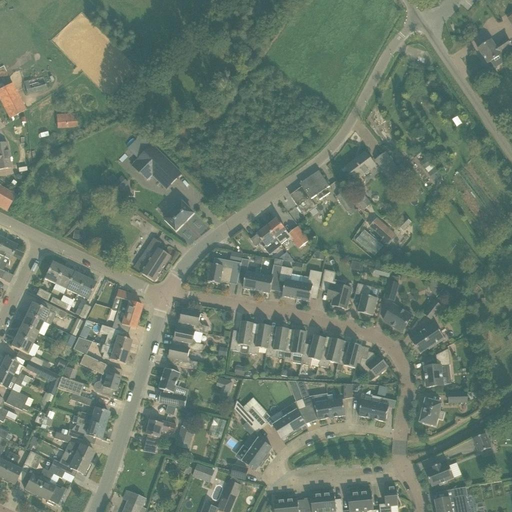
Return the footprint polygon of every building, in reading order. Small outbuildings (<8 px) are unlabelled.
[(491,41),(478,49),(488,64),(501,55),(500,54),(511,46),(507,39),(495,46),(491,41)] [(47,90),(43,77),(24,82),(27,95),(47,90)] [(26,111),(12,84),(0,90),(0,102),(9,119),(26,111)] [(57,129),(78,128),(78,114),(57,115),(57,129)] [(0,169),(11,168),(7,143),(0,144),(0,169)] [(137,160),(139,163),(134,168),(147,181),(152,175),(167,189),(181,175),(154,148),(151,146),(137,160)] [(375,166),(365,153),(345,168),(356,182),(360,187),(365,183),(365,180),(363,176),(375,166)] [(397,170),(398,169),(386,153),(376,161),(388,177),(397,170)] [(425,170),(432,165),(427,158),(419,164),(424,170),(425,170)] [(441,176),(435,168),(428,173),(428,174),(434,181),(441,176)] [(329,187),(319,172),(300,184),(302,188),(290,196),(304,216),(309,213),(313,217),(319,213),(315,208),(316,208),(311,200),(317,196),(320,200),(323,198),(324,198),(330,193),(327,189),(329,187)] [(122,191),(115,184),(111,188),(117,195),(122,191)] [(0,207),(7,211),(15,197),(16,196),(0,186),(0,207)] [(347,212),(353,208),(343,193),(336,197),(347,212)] [(360,206),(364,211),(372,204),(368,200),(360,206)] [(171,214),(165,220),(176,231),(193,214),(182,203),(176,209),(173,206),(168,211),(171,214)] [(368,223),(370,226),(371,226),(369,229),(374,233),(373,234),(382,241),(387,235),(391,231),(374,216),(368,223)] [(277,219),(267,227),(281,245),(286,241),(292,240),(299,249),(299,248),(309,241),(298,228),(289,235),(277,219)] [(282,246),(281,245),(267,227),(257,235),(265,246),(263,248),(269,256),(282,246)] [(79,240),(81,232),(74,230),(72,239),(79,240)] [(0,279),(4,272),(0,269),(0,263),(3,258),(10,261),(17,246),(4,239),(0,247),(0,279)] [(155,282),(171,257),(158,249),(161,243),(154,239),(134,268),(142,272),(141,274),(155,282)] [(316,252),(315,260),(323,261),(325,254),(316,252)] [(257,292),(260,275),(247,273),(249,261),(242,260),(239,274),(246,276),(243,289),(257,292)] [(52,263),(44,279),(55,285),(63,268),(53,263),(52,263)] [(207,277),(209,277),(207,282),(220,285),(221,283),(230,284),(233,270),(223,268),(224,267),(211,264),(210,270),(208,269),(207,277)] [(272,277),(260,275),(257,292),(270,295),(273,281),(279,282),(282,268),(274,266),(272,277)] [(74,273),(63,268),(55,285),(66,290),(74,273)] [(282,268),(279,282),(285,284),(282,297),(296,300),(299,283),(290,281),(293,270),(282,268)] [(391,270),(383,269),(381,277),(389,278),(391,270)] [(322,273),(311,271),(308,284),(299,283),(296,300),(309,302),(312,289),(319,290),(322,273)] [(320,291),(329,293),(327,299),(334,300),(332,306),(346,310),(352,289),(337,286),(338,282),(334,281),(336,273),(325,271),(320,291)] [(84,279),(74,273),(66,290),(76,295),(84,279)] [(88,301),(96,284),(95,283),(95,284),(84,279),(76,295),(88,301)] [(437,298),(448,284),(431,280),(429,289),(430,292),(437,298)] [(394,301),(396,292),(399,284),(389,282),(385,299),(394,301)] [(362,296),(358,313),(364,314),(365,316),(369,317),(371,316),(373,317),(377,299),(371,298),(370,295),(372,288),(358,284),(355,294),(362,296)] [(48,301),(51,295),(39,289),(36,295),(48,301)] [(118,291),(115,299),(120,300),(117,312),(124,314),(125,314),(139,318),(142,306),(128,302),(127,301),(129,295),(130,295),(118,291)] [(58,306),(60,302),(52,298),(50,302),(58,306)] [(60,302),(58,306),(66,310),(68,306),(60,302)] [(431,321),(439,311),(442,307),(435,302),(424,315),(431,321)] [(32,304),(27,315),(43,323),(48,313),(64,321),(67,314),(51,306),(48,311),(32,303),(32,304)] [(85,320),(91,308),(84,305),(82,311),(79,316),(85,320)] [(403,333),(412,317),(393,305),(384,321),(403,333)] [(179,322),(177,329),(195,332),(208,335),(209,327),(202,326),(200,322),(199,322),(201,314),(183,311),(181,322),(179,322)] [(225,316),(227,319),(226,325),(231,326),(233,313),(224,311),(223,316),(225,316)] [(113,323),(135,330),(139,318),(125,314),(124,314),(122,321),(114,318),(113,323)] [(43,323),(27,315),(22,325),(38,333),(44,336),(49,325),(43,323)] [(72,328),(78,331),(83,322),(77,319),(72,328)] [(248,354),(253,324),(242,323),(240,332),(233,331),(230,351),(241,353),(242,346),(249,347),(248,354)] [(266,357),(271,327),(259,325),(258,335),(252,334),(253,324),(248,354),(258,356),(259,349),(267,350),(266,357)] [(429,350),(445,340),(434,324),(418,335),(419,336),(412,341),(411,341),(420,355),(421,354),(428,349),(429,350)] [(16,336),(33,344),(38,333),(22,325),(16,336)] [(86,339),(89,328),(83,326),(79,337),(86,339)] [(104,346),(128,353),(132,341),(117,337),(117,338),(114,337),(116,330),(101,326),(99,333),(107,336),(104,346)] [(284,360),(289,330),(277,328),(276,338),(270,337),(271,327),(266,357),(276,359),(277,352),(285,353),(284,360)] [(173,340),(172,346),(189,350),(202,353),(203,345),(197,344),(194,340),(193,340),(195,332),(177,329),(175,340),(173,340)] [(301,365),(306,333),(295,331),(293,341),(287,340),(289,330),(284,360),(291,361),(293,363),(301,365)] [(319,367),(326,340),(314,337),(312,346),(305,344),(307,333),(306,333),(301,365),(310,367),(312,360),(320,362),(318,366),(319,367)] [(32,357),(29,363),(45,371),(48,364),(34,357),(39,347),(33,344),(16,336),(11,347),(11,346),(11,347),(32,357)] [(70,349),(74,341),(69,339),(66,347),(70,349)] [(338,364),(344,342),(332,339),(330,349),(324,347),(326,340),(319,367),(328,369),(330,362),(338,364)] [(361,347),(350,344),(347,353),(342,352),(344,342),(338,364),(336,370),(342,372),(343,366),(356,369),(361,347)] [(90,346),(95,353),(100,349),(95,343),(90,346)] [(84,355),(86,356),(89,349),(76,344),(73,351),(84,356),(84,355)] [(102,358),(124,365),(128,353),(104,346),(103,345),(100,353),(103,354),(102,358)] [(188,358),(189,350),(172,346),(169,358),(167,357),(166,364),(196,370),(198,363),(191,361),(189,358),(188,358)] [(70,349),(66,347),(62,355),(66,357),(70,349)] [(441,367),(450,366),(449,349),(436,356),(437,366),(424,368),(425,376),(425,377),(426,380),(427,388),(443,386),(441,367)] [(376,378),(388,367),(379,356),(377,358),(373,354),(368,352),(366,360),(361,359),(360,365),(367,374),(371,372),(376,378)] [(116,392),(122,371),(105,365),(86,356),(84,355),(84,356),(80,364),(100,375),(95,391),(94,392),(111,397),(113,391),(116,392)] [(18,364),(6,358),(0,369),(0,370),(22,382),(25,377),(25,376),(20,374),(23,367),(18,365),(18,364)] [(63,370),(66,363),(60,360),(56,367),(63,370)] [(53,397),(60,378),(45,371),(29,363),(26,369),(37,375),(37,376),(51,383),(47,394),(51,396),(53,397)] [(67,367),(64,376),(74,380),(77,370),(67,367)] [(180,374),(175,372),(166,369),(163,377),(161,382),(162,382),(159,389),(164,391),(163,393),(161,393),(159,403),(185,409),(187,398),(173,396),(176,387),(178,387),(180,382),(178,381),(180,374)] [(22,382),(0,370),(0,386),(6,389),(10,382),(14,384),(20,387),(22,382)] [(80,397),(84,385),(61,377),(57,389),(79,397),(80,397)] [(232,382),(224,380),(222,389),(230,391),(232,382)] [(385,397),(387,388),(379,387),(378,396),(385,397)] [(8,397),(25,405),(28,398),(12,390),(8,397)] [(352,392),(344,392),(344,400),(353,398),(352,392)] [(45,393),(42,400),(47,403),(51,396),(45,393)] [(285,419),(295,435),(297,434),(296,434),(301,431),(300,429),(305,426),(297,412),(299,411),(306,408),(303,400),(300,393),(293,396),(296,403),(281,412),(285,419)] [(467,394),(449,394),(449,404),(467,403),(467,394)] [(318,421),(331,419),(331,420),(332,420),(328,396),(327,395),(310,398),(309,397),(303,400),(306,408),(315,405),(318,421)] [(328,396),(332,420),(332,419),(345,416),(342,400),(333,401),(332,395),(328,396)] [(359,417),(371,420),(371,421),(372,421),(377,397),(372,396),(371,402),(362,400),(359,417)] [(5,404),(22,411),(22,410),(27,412),(29,408),(24,406),(25,405),(8,397),(5,404)] [(77,403),(93,408),(95,402),(80,397),(79,397),(77,403)] [(372,421),(373,420),(385,423),(389,406),(380,404),(382,398),(377,397),(372,421)] [(8,412),(2,409),(3,401),(1,400),(0,399),(0,414),(5,417),(14,421),(17,415),(8,411),(8,412)] [(426,400),(419,423),(436,428),(438,419),(442,420),(444,414),(440,412),(442,404),(426,400)] [(257,434),(262,429),(247,413),(237,402),(235,410),(247,423),(257,434)] [(176,408),(168,406),(166,414),(174,416),(176,408)] [(263,418),(262,417),(253,408),(247,413),(262,429),(268,424),(263,418)] [(105,427),(109,413),(95,409),(92,417),(81,413),(79,419),(105,427)] [(45,415),(39,412),(34,422),(40,425),(45,415)] [(282,440),(287,437),(288,439),(293,436),(295,435),(285,419),(281,412),(271,418),(267,414),(263,418),(268,424),(271,428),(273,426),(282,440)] [(72,423),(87,428),(84,435),(100,440),(104,427),(105,427),(79,419),(74,417),(72,423)] [(177,425),(158,420),(157,423),(150,421),(146,435),(160,439),(162,431),(174,434),(177,425)] [(182,427),(180,433),(193,437),(195,430),(182,427)] [(0,437),(2,439),(8,441),(9,442),(11,436),(8,435),(8,434),(0,429),(0,437)] [(69,432),(67,437),(71,438),(82,441),(84,435),(69,430),(69,432)] [(69,443),(71,438),(67,437),(60,435),(56,433),(54,439),(69,444),(65,452),(88,464),(94,453),(80,446),(69,443)] [(486,434),(473,440),(478,453),(491,448),(486,434)] [(39,441),(32,437),(29,444),(30,445),(28,450),(31,451),(33,447),(36,448),(39,441)] [(251,451),(266,462),(267,461),(267,460),(270,456),(269,454),(272,450),(259,440),(251,451)] [(266,462),(251,451),(242,462),(256,472),(259,467),(261,468),(265,463),(265,464),(266,462)] [(31,464),(36,455),(30,452),(24,465),(29,468),(31,464)] [(62,457),(70,461),(67,467),(67,468),(83,475),(88,464),(65,452),(62,457)] [(0,477),(3,479),(14,455),(9,453),(4,463),(0,460),(0,477)] [(20,458),(14,455),(3,479),(14,485),(21,471),(15,468),(20,458)] [(36,455),(31,464),(37,467),(42,458),(36,455)] [(54,461),(51,466),(64,473),(67,468),(67,467),(54,461)] [(193,468),(183,463),(179,470),(189,475),(193,468)] [(433,470),(426,473),(432,488),(439,485),(440,486),(447,483),(446,482),(454,479),(448,464),(441,467),(440,465),(433,468),(433,470)] [(193,477),(202,480),(206,468),(197,465),(193,477)] [(234,465),(230,478),(245,482),(249,469),(234,465)] [(63,499),(67,491),(55,485),(54,487),(49,484),(53,475),(61,479),(64,473),(51,466),(48,472),(40,488),(36,496),(47,501),(46,503),(52,506),(53,504),(59,507),(63,499)] [(36,496),(40,488),(48,472),(43,469),(38,479),(32,476),(25,490),(36,496)] [(229,481),(224,494),(233,497),(238,484),(230,481),(229,481)] [(384,489),(386,505),(379,505),(379,511),(391,511),(391,507),(398,506),(396,488),(384,489)] [(437,511),(468,511),(466,496),(467,496),(465,488),(452,490),(454,498),(436,502),(437,511)] [(360,494),(361,511),(374,511),(372,493),(360,494)] [(142,508),(146,500),(132,494),(123,511),(139,511),(142,508)] [(323,495),(324,511),(342,511),(343,511),(338,511),(336,511),(334,494),(323,495)] [(361,511),(360,494),(348,495),(349,511),(361,511)] [(324,511),(323,495),(311,496),(312,511),(305,511),(324,511)] [(298,500),(286,501),(286,511),(305,511),(305,510),(299,510),(298,500)] [(274,503),(274,511),(286,511),(286,501),(274,503)]
